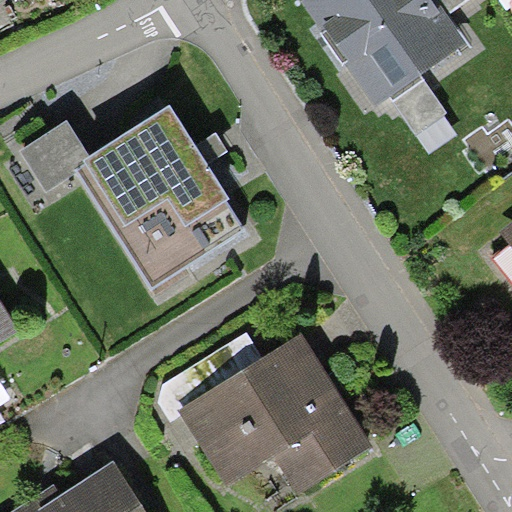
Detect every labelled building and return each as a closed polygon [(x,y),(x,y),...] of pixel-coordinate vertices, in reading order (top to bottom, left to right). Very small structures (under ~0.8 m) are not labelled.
[(424,0),(297,0),(288,6),(360,117),(459,53),(424,0)] [(425,133),(458,111),(438,82),(406,103),(425,133)] [(64,179),(142,299),(247,231),(168,110),(78,168),(53,129),(3,162),(29,202),(64,179)] [(511,223),(488,242),(511,272),(511,223)] [(0,342),(21,330),(0,295),(0,342)] [(361,452),(288,339),(169,416),(216,489),(261,461),(286,500),(361,452)] [(130,511),(96,459),(12,511),(130,511)]
